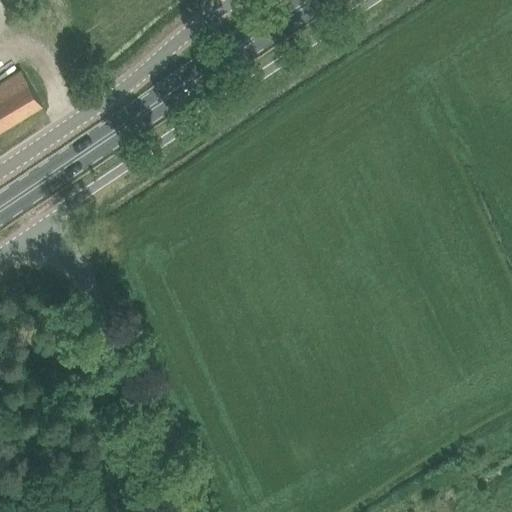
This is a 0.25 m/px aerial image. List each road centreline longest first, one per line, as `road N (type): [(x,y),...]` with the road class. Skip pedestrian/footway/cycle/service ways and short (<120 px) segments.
road 1 (primary): [(0,207),(310,0)]
road 2 (unclassified): [(192,511),(72,255),(49,229)]
road 3 (unclassified): [(233,0),(0,169)]
